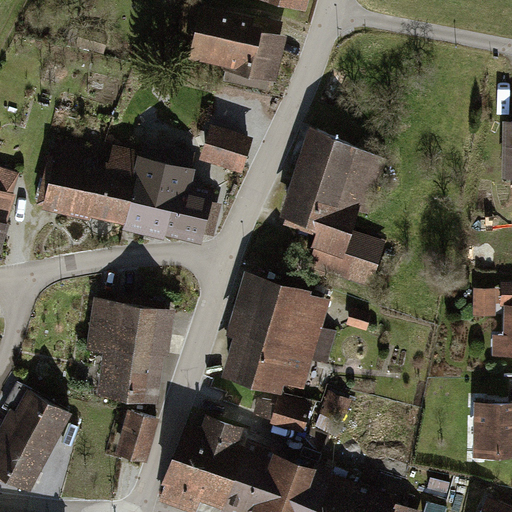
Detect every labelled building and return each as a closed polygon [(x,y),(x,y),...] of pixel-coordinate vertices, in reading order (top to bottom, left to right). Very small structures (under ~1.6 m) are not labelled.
[(268,0),(306,11),(308,0),(268,0)] [(204,10),(192,61),(269,78),(281,27),(204,10)] [(306,262),(368,280),(382,233),(352,224),(373,153),(333,141),(338,126),(306,116),(276,215),(316,227),(306,262)] [(216,131),(209,154),(244,164),(250,141),(216,131)] [(189,185),(196,155),(169,149),(166,159),(114,147),(110,163),(94,159),(96,150),(63,142),(49,199),(200,234),(211,191),(189,185)] [(0,178),(0,251),(17,183),(0,178)] [(272,386),(276,373),(292,378),(300,351),(305,353),(322,296),(255,276),(227,373),(272,386)] [(511,287),(487,287),(487,340),(477,340),(477,364),(511,363),(511,287)] [(112,345),(106,386),(151,392),(164,306),(98,297),(92,342),(112,345)] [(377,320),(357,314),(351,331),(372,337),(377,320)] [(0,446),(0,470),(27,486),(70,409),(18,380),(4,405),(13,410),(0,432),(0,441),(2,442),(0,446)] [(498,406),(458,406),(458,462),(511,462),(511,389),(498,389),(498,406)] [(357,405),(335,396),(327,417),(349,426),(357,405)] [(309,411),(278,401),(273,418),(304,427),(309,411)] [(147,452),(158,416),(130,408),(120,443),(147,452)] [(190,427),(167,481),(253,511),(413,511),(415,508),(396,502),(235,444),(240,427),(209,416),(203,432),(190,427)] [(511,511),(511,508),(488,497),(481,511),(511,511)]
